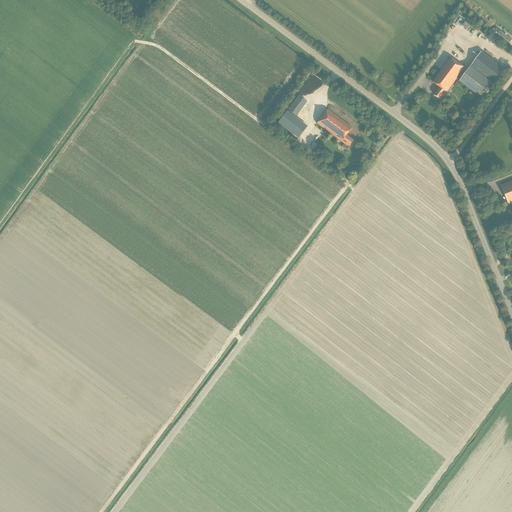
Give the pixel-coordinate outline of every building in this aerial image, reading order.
[(507,43),(510,39),(497,29),(494,33),(507,43)] [(237,93),(185,55),(171,45),(168,50),(205,77),(204,78),(233,99),(237,93)] [(148,55),(163,64),(167,56),(152,48),(148,55)] [(459,81),(484,99),(506,69),(482,51),(459,81)] [(444,95),(465,67),(451,57),(433,81),(440,87),(434,95),(441,100),(444,95)] [(182,74),(178,66),(173,69),(177,76),(182,74)] [(299,95),(288,110),(297,116),(307,101),(299,95)] [(354,140),(347,135),(352,127),(328,109),(317,124),(344,143),(342,146),(346,149),(348,147),(349,147),(354,140)] [(308,126),(287,111),(278,123),(298,138),(308,126)] [(511,180),(502,184),(510,205),(511,204),(511,180)]
